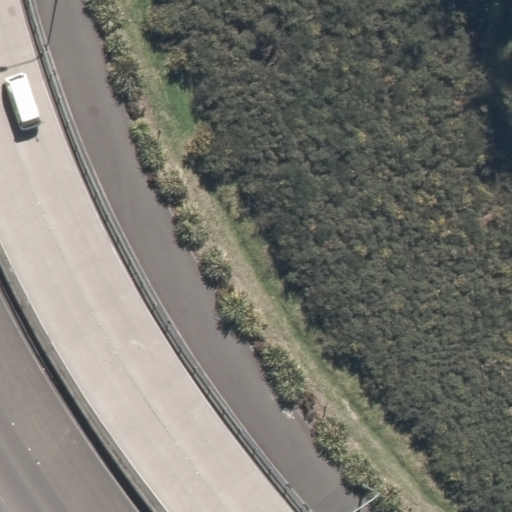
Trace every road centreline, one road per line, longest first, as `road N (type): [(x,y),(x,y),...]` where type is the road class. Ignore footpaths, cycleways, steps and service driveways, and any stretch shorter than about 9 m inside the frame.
road 1 (secondary): [(0,96),(25,173),(87,305),(230,511)]
road 2 (secondary): [(72,511),(0,407)]
